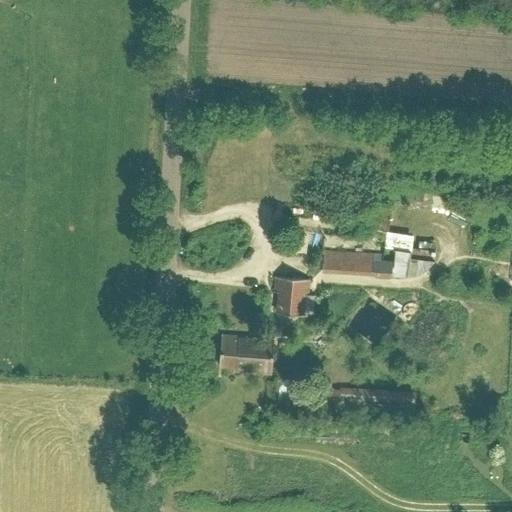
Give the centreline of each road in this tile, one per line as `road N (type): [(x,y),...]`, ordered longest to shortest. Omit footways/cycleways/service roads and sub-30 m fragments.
road 1 (unclassified): [(149,511),(177,0)]
road 2 (unknown): [(155,405),(290,446),(382,486),(511,501)]
